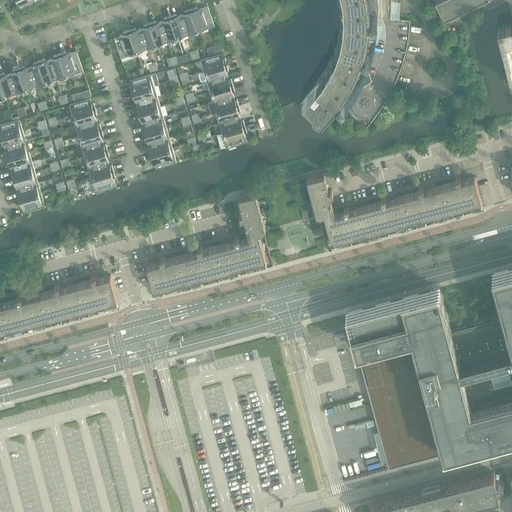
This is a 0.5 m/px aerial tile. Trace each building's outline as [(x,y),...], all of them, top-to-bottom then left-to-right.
[(317,85),(301,103),(322,121),(325,117),(328,114),(338,103),(367,128),(371,123),(380,111),(388,97),(396,83),(401,68),(406,53),(409,37),(410,21),(400,20),(400,2),(391,2),(391,0),(344,0),(344,5),(345,11),(344,19),(344,25),(343,33),(341,39),(339,47),(337,53),(333,61),(331,66),(326,73),(323,78),(317,85)] [(445,0),(440,0),(435,3),(444,21),(453,17),(445,0)] [(456,0),(445,0),(453,17),(463,12),(456,0)] [(468,0),(456,0),(463,12),(472,7),(468,0)] [(198,31),(215,26),(208,5),(202,7),(199,8),(197,9),(197,7),(190,9),(191,11),(198,30),(198,31)] [(183,14),(181,14),(188,34),(188,35),(198,31),(198,30),(191,11),(190,9),(184,11),(185,11),(185,13),(183,14)] [(176,14),(170,16),(171,18),(177,37),(178,38),(188,35),(188,34),(181,14),(179,15),(177,16),(176,14)] [(163,21),(161,21),(167,41),(168,42),(178,38),(177,37),(171,18),(170,16),(164,18),(165,20),(163,21)] [(156,20),(150,23),(150,25),(157,44),(157,45),(168,42),(167,41),(161,21),(158,22),(156,23),(156,21),(156,20)] [(142,28),(140,28),(147,48),(147,49),(157,45),(157,44),(150,25),(150,23),(144,25),(144,27),(142,28)] [(511,26),(497,29),(511,83),(511,82),(511,25),(511,26)] [(135,27),(129,30),(130,32),(137,51),(137,52),(147,49),(147,48),(140,28),(138,29),(136,30),(135,28),(135,27)] [(114,37),(121,58),(137,52),(137,51),(130,32),(129,30),(123,32),(124,34),(122,35),(119,35),(114,37)] [(214,46),(206,48),(208,54),(215,52),(214,46)] [(77,73),(83,71),(76,50),(70,52),(68,53),(66,54),(65,52),(65,51),(59,53),(60,56),(67,76),(77,73)] [(52,58),(50,59),(57,80),(67,76),(60,56),(59,53),(53,55),(53,56),(54,58),(52,58)] [(201,60),(204,70),(225,64),(227,64),(225,57),(223,58),(221,54),(201,60)] [(175,64),(173,57),(167,59),(169,67),(175,65),(175,64)] [(45,58),(39,60),(40,63),(47,83),(57,80),(50,59),(48,60),(46,61),(45,59),(45,58)] [(32,65),(29,66),(36,87),(47,83),(40,63),(39,60),(33,62),(33,63),(34,65),(32,65)] [(229,70),(227,64),(225,64),(204,70),(207,81),(228,75),(226,70),(229,70)] [(24,65),(18,67),(19,70),(26,90),(36,87),(29,66),(27,67),(25,68),(25,66),(24,65)] [(11,72),(9,73),(16,94),(26,90),(19,70),(18,67),(12,69),(13,70),(13,72),(11,72)] [(4,72),(0,73),(0,80),(6,97),(16,94),(9,73),(7,74),(5,74),(4,73),(4,72)] [(129,86),(131,92),(133,91),(153,85),(154,85),(151,74),(150,75),(130,80),(131,83),(132,85),(130,85),(129,86)] [(190,81),(189,79),(188,75),(180,77),(182,84),(190,81)] [(229,79),(228,75),(207,81),(210,91),(231,85),(233,84),(231,78),(229,79)] [(235,90),(233,84),(231,85),(210,91),(213,101),(234,95),(233,91),(235,90)] [(136,99),(136,101),(156,96),(157,95),(154,85),(153,85),(133,91),(131,92),(133,98),(135,97),(136,99)] [(135,106),(137,112),(139,112),(159,106),(160,106),(157,95),(156,96),(136,101),(137,104),(138,106),(136,106),(135,106)] [(235,100),(234,95),(213,101),(213,102),(208,103),(211,113),(216,112),(237,106),(239,105),(237,99),(235,100)] [(69,105),(73,115),(93,109),(96,108),(94,102),(91,103),(90,99),(69,105)] [(241,111),(239,105),(237,106),(216,112),(219,122),(240,116),(239,112),(241,111)] [(142,120),(142,122),(162,116),(163,116),(160,106),(159,106),(139,112),(137,112),(139,119),(140,118),(141,118),(142,120)] [(97,115),(96,108),(93,109),(73,115),(76,126),(96,119),(95,115),(97,115)] [(141,127),(143,133),(145,133),(165,127),(166,126),(163,116),(162,116),(142,122),(143,125),(144,126),(142,127),(141,127)] [(241,120),(240,116),(219,122),(222,133),(243,126),(245,126),(243,120),(241,120)] [(0,129),(0,136),(2,136),(23,130),(20,119),(0,124),(0,129),(0,130),(0,129)] [(98,124),(96,119),(76,126),(79,136),(99,130),(102,129),(100,123),(98,124)] [(148,141),(149,143),(168,137),(169,137),(166,126),(165,127),(145,133),(143,133),(145,139),(146,139),(147,139),(148,141)] [(247,132),(245,126),(243,126),(222,133),(225,142),(226,147),(247,141),(246,136),(245,133),(247,132)] [(103,135),(102,129),(99,130),(79,136),(82,146),(102,140),(101,136),(103,135)] [(4,142),(5,146),(26,140),(23,130),(2,136),(0,136),(0,137),(1,143),(4,142)] [(147,148),(149,154),(152,153),(171,147),(172,147),(169,137),(168,137),(149,143),(149,145),(150,147),(148,148),(147,148)] [(4,151),(6,157),(8,157),(29,151),(26,140),(5,146),(6,151),(4,151)] [(104,144),(102,140),(82,146),(85,157),(106,151),(108,150),(106,144),(104,144)] [(207,149),(205,142),(199,144),(201,151),(207,149)] [(177,162),(172,147),(171,147),(152,153),(149,154),(151,160),(152,160),(153,159),(154,161),(154,163),(156,168),(177,162)] [(110,156),(108,150),(106,151),(85,157),(88,167),(109,161),(107,157),(110,156)] [(10,163),(11,167),(32,161),(29,151),(8,157),(6,157),(8,164),(10,163)] [(10,172),(12,178),(14,177),(35,171),(32,161),(11,167),(12,171),(10,172)] [(110,165),(109,161),(88,167),(91,177),(112,171),(114,171),(112,164),(110,165)] [(16,184),(17,188),(38,182),(35,171),(14,177),(12,178),(14,184),(16,184)] [(116,177),(114,171),(112,171),(91,177),(94,187),(95,192),(116,186),(114,181),(113,177),(116,177)] [(333,195),(332,191),(332,190),(331,190),(331,189),(330,189),(328,190),(324,174),(307,178),(317,216),(324,214),(325,216),(325,217),(335,214),(335,213),(334,212),(330,195),(333,195)] [(456,182),(438,187),(444,212),(474,204),(476,212),(484,210),(475,177),(461,180),(460,177),(457,178),(456,178),(455,179),(455,180),(456,182)] [(16,193),(18,199),(20,198),(41,192),(38,182),(17,188),(19,192),(16,193)] [(418,190),(419,192),(400,197),(407,222),(437,214),(439,222),(446,220),(444,212),(438,187),(424,190),(423,187),(420,188),(419,188),(418,189),(418,190)] [(44,201),(41,192),(20,198),(18,199),(20,205),(22,204),(23,208),(25,213),(45,206),(44,201)] [(266,230),(256,192),(238,197),(243,213),(241,213),(240,214),(240,215),(240,216),(241,219),(244,219),(249,235),(249,237),(259,235),(259,233),(259,232),(266,230)] [(381,202),(363,207),(370,232),(399,224),(401,232),(409,230),(407,222),(400,197),(386,200),(386,197),(382,198),(381,199),(381,200),(381,202)] [(335,214),(325,217),(332,242),(362,234),(364,242),(372,240),(370,232),(363,207),(349,210),(348,207),(345,208),(344,208),(344,209),(343,210),(344,210),(344,212),(335,214)] [(234,238),(235,241),(221,245),(228,270),(230,278),(238,276),(235,268),(266,260),(259,235),(249,237),(240,240),(240,238),(239,237),(238,237),(234,238)] [(200,247),(197,248),(198,251),(185,255),(190,280),(193,288),(201,286),(198,278),(228,270),(221,245),(203,250),(203,248),(202,247),(201,247),(200,247)] [(160,261),(147,265),(156,298),(163,296),(161,288),(190,280),(185,255),(166,260),(165,258),(164,257),(163,257),(159,258),(160,261)] [(504,316),(450,330),(439,289),(401,299),(347,313),(353,338),(357,349),(359,358),(389,468),(444,453),(511,434),(511,268),(493,274),(504,315),(504,316)] [(92,280),(73,285),(80,310),(110,302),(112,310),(119,308),(117,299),(111,275),(97,278),(96,275),(93,276),(92,276),(91,277),(91,278),(92,280)] [(54,288),(54,290),(36,295),(43,319),(73,312),(75,320),(82,318),(80,310),(73,285),(60,288),(59,285),(56,286),(55,286),(54,287),(54,288)] [(17,298),(17,300),(0,304),(0,308),(6,330),(35,322),(37,330),(45,328),(43,319),(36,295),(22,298),(21,295),(18,296),(17,296),(17,297),(17,298)] [(372,510),(371,511),(448,511),(447,509),(453,507),(500,495),(498,489),(504,482),(498,479),(495,479),(494,473),(441,486),(440,481),(422,485),(423,491),(370,505),(371,506),(372,510)]
